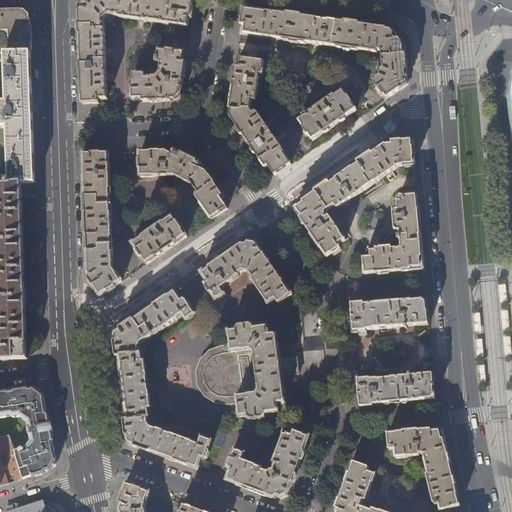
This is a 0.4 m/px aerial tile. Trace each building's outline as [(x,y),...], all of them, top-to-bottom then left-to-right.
[(192,19),(194,2),(176,0),(85,0),(79,6),(82,104),(99,104),(99,100),(107,100),(104,30),(104,21),(107,17),(118,18),(188,28),(189,18),(192,19)] [(31,52),(30,18),(21,9),(0,10),(0,31),(10,31),(10,53),(31,52)] [(404,47),(387,29),(286,15),(286,14),(279,13),(278,14),(243,9),(241,25),(246,26),(245,35),(283,40),(284,42),(290,42),(291,41),(298,42),(299,43),(306,44),(307,43),(336,47),(337,49),(343,49),(345,48),(351,49),(352,51),(358,51),(359,50),(378,53),(378,51),(382,52),(381,69),(380,69),(380,75),(381,76),(373,81),(385,100),(407,85),(404,47)] [(145,62),(145,48),(136,48),(137,62),(145,62)] [(182,91),(185,63),(183,62),(184,53),(166,51),(166,53),(159,52),(157,59),(156,58),(155,63),(157,63),(157,64),(161,64),(159,75),(156,78),(146,78),(146,74),(133,75),(133,82),(132,82),(133,100),(143,100),(143,101),(171,101),(171,100),(176,100),(180,96),(181,91),(182,91)] [(34,158),(31,52),(10,53),(6,53),(7,89),(7,104),(4,104),(4,103),(0,103),(0,186),(22,184),(35,183),(34,158)] [(256,102),(260,75),(263,76),(265,63),(241,60),(240,67),(236,67),(230,110),(232,110),(231,118),(265,168),(268,166),(275,176),(291,165),(284,154),(286,153),(257,112),(254,114),(251,110),(253,101),(256,102)] [(309,135),(313,140),(357,111),(353,105),(354,104),(349,96),(348,97),(343,91),(335,96),(307,114),(307,113),(303,116),(304,118),(300,121),(304,127),(304,128),(308,135),(309,135)] [(300,219),(327,258),(331,254),(332,255),(339,251),(338,250),(340,248),(338,245),(345,241),(328,217),(326,219),(325,218),(325,214),(335,207),(337,210),(398,167),(414,165),(412,141),(390,143),(295,208),(302,218),(300,219)] [(197,197),(212,220),(228,209),(221,198),(224,196),(201,164),(177,151),(140,152),(141,160),(139,160),(139,170),(141,170),(141,177),(175,176),(191,182),(198,193),(197,194),(197,197)] [(88,279),(100,297),(122,282),(112,267),(109,153),(84,154),(85,169),(88,279)] [(23,205),(22,184),(0,186),(0,359),(27,359),(23,205)] [(421,237),(417,197),(417,196),(411,196),(411,194),(404,195),(404,197),(400,197),(400,202),(397,202),(398,211),(393,212),(395,232),(399,232),(400,237),(398,237),(398,241),(400,240),(401,250),(392,250),(391,248),(376,250),(376,252),(370,252),(371,258),(363,259),(364,275),(424,270),(421,237)] [(370,212),(371,228),(380,227),(379,212),(370,212)] [(133,244),(147,265),(187,237),(173,216),(133,244)] [(292,295),(257,243),(249,242),(245,245),(244,243),(201,273),(208,283),(205,285),(206,286),(205,287),(205,288),(204,289),(208,295),(209,294),(209,293),(210,294),(211,294),(216,301),(226,295),(222,290),(240,277),(239,276),(244,273),(248,273),(252,278),(251,279),(269,306),(276,301),(278,304),(292,295)] [(499,285),(500,303),(507,303),(506,286),(506,284),(499,285)] [(140,353),(139,347),(141,343),(146,340),(147,340),(183,316),(187,321),(196,315),(185,299),(182,301),(175,290),(157,303),(131,321),(114,333),(113,333),(113,334),(116,357),(120,357),(124,385),(128,420),(124,420),(127,443),(127,444),(128,444),(144,450),(177,462),(198,470),(203,458),(205,459),(212,441),(202,437),(200,443),(158,428),(157,429),(152,427),(148,423),(148,418),(150,417),(149,409),(151,409),(145,361),(142,361),(141,353),(140,353)] [(358,332),(358,335),(366,334),(366,331),(429,325),(427,311),(426,300),(364,306),(363,303),(351,304),(354,333),(358,332)] [(501,311),(503,329),(510,329),(508,313),(508,311),(501,311)] [(473,314),(475,332),(481,331),(480,313),(473,314)] [(248,416),(248,420),(266,418),(265,414),(279,413),(278,405),(286,404),(282,377),(299,374),(297,358),(280,361),(277,334),(272,335),(272,329),(268,329),(268,327),(255,329),(254,325),(237,327),(237,331),(229,332),(231,353),(222,354),(213,357),(206,364),(203,373),(204,383),(210,391),(218,397),(228,398),(237,397),(239,417),(248,416)] [(503,337),(505,356),(511,355),(511,341),(510,337),(503,337)] [(475,340),(477,358),(484,358),(482,339),(475,340)] [(390,350),(391,357),(405,356),(405,349),(390,350)] [(478,366),(479,384),(486,384),(484,365),(478,366)] [(358,379),(360,408),(373,407),(373,405),(435,399),(433,374),(370,380),(370,378),(358,379)] [(50,428),(47,416),(44,396),(39,392),(34,388),(0,393),(0,418),(10,417),(13,419),(13,418),(22,417),(22,420),(28,424),(28,430),(31,441),(27,447),(14,451),(21,470),(29,467),(32,477),(38,476),(51,472),(54,466),(57,460),(50,428)] [(443,511),(444,511),(446,511),(450,511),(450,509),(460,506),(458,496),(454,480),(443,434),(442,429),(388,434),(389,450),(395,450),(396,458),(413,457),(413,458),(414,459),(418,459),(419,457),(419,456),(420,456),(420,455),(424,455),(428,475),(427,475),(429,486),(428,487),(427,488),(428,492),(429,493),(431,492),(434,504),(435,504),(435,505),(439,505),(441,511),(443,511)] [(288,496),(310,437),(295,431),(293,436),(285,433),(274,462),(275,463),(273,469),(269,471),(263,469),(264,467),(244,460),(246,453),(235,450),(232,458),(230,459),(230,458),(229,458),(226,465),(227,465),(228,465),(229,466),(228,468),(231,469),(227,481),(276,499),(277,497),(281,499),(288,496)] [(21,470),(14,451),(11,438),(0,440),(0,487),(9,485),(1,460),(0,460),(0,448),(2,448),(7,451),(9,459),(7,459),(12,476),(14,475),(16,482),(24,480),(21,470)] [(383,511),(373,508),(372,510),(361,506),(363,500),(366,501),(366,500),(367,500),(368,500),(370,496),(370,495),(368,494),(376,474),(368,471),(369,468),(368,465),(363,463),(361,465),(353,463),(336,509),(339,510),(338,511),(383,511)] [(119,505),(120,511),(145,511),(145,508),(150,493),(127,484),(119,505)] [(395,495),(410,500),(412,493),(398,488),(395,495)]
